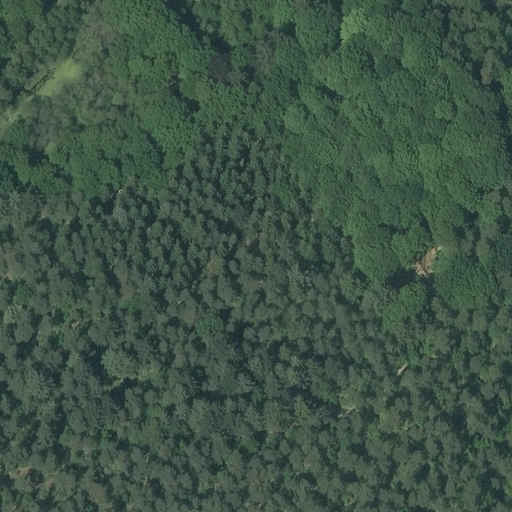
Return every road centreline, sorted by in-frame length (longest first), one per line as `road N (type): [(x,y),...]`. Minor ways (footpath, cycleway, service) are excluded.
road 1 (track): [(511,321),(375,275),(329,227),(242,107)]
road 2 (track): [(220,119),(171,166),(146,177),(0,204)]
